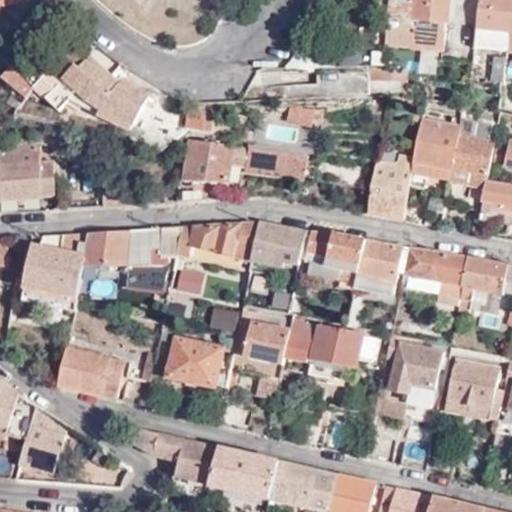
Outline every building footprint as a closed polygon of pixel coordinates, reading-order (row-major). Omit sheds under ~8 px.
[(389,21),(388,46),(411,48),(411,50),(442,54),(447,0),(417,0),(414,25),(389,21)] [(511,0),(481,0),(476,48),(511,51),(511,0)] [(410,50),(407,67),(436,72),(439,56),(410,50)] [(121,79),(114,74),(93,56),(83,68),(79,65),(66,79),(85,95),(105,110),(137,126),(143,113),(155,117),(161,98),(126,77),(124,76),(121,79)] [(507,77),(509,59),(497,57),(495,75),(507,77)] [(121,67),(114,74),(121,79),(124,76),(126,77),(129,73),(121,67)] [(294,98),(370,94),(370,70),(318,73),(318,84),(294,85),(294,98)] [(35,89),(33,91),(56,111),(70,94),(48,73),(35,89)] [(14,89),(26,100),(33,91),(35,89),(24,79),(14,89)] [(500,106),(511,108),(511,88),(502,87),(500,106)] [(188,103),(186,129),(200,132),(203,107),(188,103)] [(314,127),(317,111),(291,106),(288,123),(314,127)] [(460,127),(458,136),(488,141),(492,124),(462,118),(460,127)] [(414,163),(452,170),(452,167),(458,136),(460,127),(421,119),(415,158),(414,163)] [(487,177),(494,143),(488,141),(458,136),(452,167),(470,170),(467,185),(485,189),(486,181),(487,177)] [(511,139),(507,139),(503,166),(511,167),(511,139)] [(304,180),(307,159),(189,140),(183,182),(228,185),(232,166),(247,168),(246,172),(304,180)] [(0,199),(43,198),(43,195),(57,195),(56,160),(41,161),(41,144),(0,146),(0,199)] [(404,220),(412,173),(414,163),(415,158),(399,156),(397,165),(376,161),(368,213),(404,220)] [(452,170),(449,182),(467,185),(470,170),(452,167),(452,170)] [(105,169),(105,193),(124,192),(124,173),(105,169)] [(309,204),(351,211),(356,178),(315,172),(309,204)] [(506,224),(504,239),(511,240),(511,185),(486,181),(485,189),(479,219),(506,224)] [(124,192),(105,193),(105,206),(153,202),(153,197),(124,192)] [(193,257),(253,270),(254,263),(262,224),(184,229),(178,257),(177,260),(191,263),(193,257)] [(262,224),(254,263),(299,273),(308,230),(262,224)] [(178,257),(184,229),(163,230),(151,231),(88,234),(82,266),(152,265),(152,246),(163,246),(163,257),(178,257)] [(348,235),(312,230),(305,261),(341,269),(339,280),(338,283),(356,287),(367,239),(348,235)] [(88,234),(43,237),(41,245),(32,244),(22,300),(74,310),(82,266),(88,234)] [(0,269),(8,270),(8,239),(0,239),(0,269)] [(367,239),(356,287),(393,294),(404,246),(367,239)] [(423,250),(411,247),(406,273),(442,280),(438,300),(460,306),(470,256),(423,250)] [(508,264),(470,256),(460,306),(459,312),(469,314),(469,309),(474,287),(488,290),(502,292),(505,280),(508,264)] [(339,280),(341,269),(312,263),(310,274),(339,280)] [(192,285),(195,269),(176,266),(174,281),(192,285)] [(483,312),(488,290),(474,287),(469,309),(483,312)] [(215,307),(210,329),(235,335),(240,312),(215,307)] [(244,311),(238,340),(232,369),(259,375),(256,393),(276,398),(285,359),(290,331),(254,323),(256,313),(244,311)] [(469,314),(459,312),(457,320),(467,322),(469,314)] [(292,322),(290,331),(285,359),(312,366),(311,376),(353,385),(363,337),(292,322)] [(216,390),(225,347),(175,336),(166,379),(216,390)] [(362,361),(376,364),(382,340),(368,337),(362,361)] [(422,343),(392,337),(388,356),(395,359),(388,388),(412,394),(410,402),(431,406),(444,351),(421,346),(422,343)] [(60,387),(119,400),(127,363),(67,349),(60,387)] [(144,379),(154,381),(160,353),(149,351),(144,379)] [(499,421),(504,387),(495,386),(500,368),(457,359),(446,409),(499,421)] [(12,436),(27,441),(33,423),(13,417),(19,394),(0,380),(0,425),(8,428),(14,430),(12,436)] [(221,424),(242,429),(243,429),(249,401),(227,396),(221,424)] [(187,416),(206,421),(211,402),(191,397),(187,416)] [(59,472),(68,426),(51,415),(38,406),(33,423),(27,441),(21,462),(59,472)] [(294,441),(311,445),(318,415),(300,411),(294,441)] [(0,437),(6,439),(8,434),(7,434),(8,428),(0,425),(0,437)] [(134,441),(154,450),(176,457),(181,458),(176,474),(211,483),(221,446),(139,427),(134,441)] [(379,434),(372,459),(395,464),(400,440),(379,434)] [(281,460),(221,446),(211,483),(271,498),(281,460)] [(329,511),(339,474),(281,460),(271,498),(317,509),(315,511),(329,511)] [(370,511),(379,483),(339,474),(329,511),(370,511)] [(432,511),(437,497),(399,488),(392,511),(432,511)] [(485,511),(486,509),(437,497),(432,511),(485,511)]
